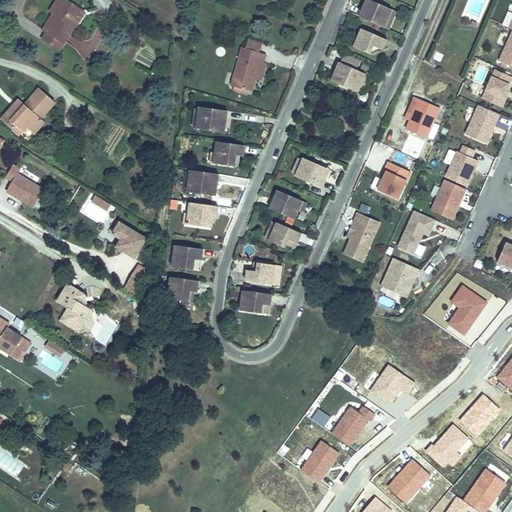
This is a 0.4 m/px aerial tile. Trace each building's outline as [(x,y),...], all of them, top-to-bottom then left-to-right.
[(376,4),(367,0),(364,8),(373,12),(376,4)] [(39,39),(57,51),(72,28),(69,25),(78,13),(61,1),(52,14),(55,16),(39,39)] [(364,8),(359,19),(384,30),(392,11),(376,4),(373,12),(364,8)] [(396,13),(392,11),(384,30),(388,32),(396,13)] [(386,42),(362,30),(354,49),(369,56),(373,48),(382,52),(386,42)] [(511,63),(511,31),(500,58),(511,63)] [(251,94),(260,63),(263,64),(266,56),(241,48),(229,87),(251,94)] [(382,52),(373,48),(369,56),(378,60),(382,52)] [(434,59),(442,62),(445,54),(437,51),(434,59)] [(365,76),(339,64),(335,74),(341,77),(338,85),(357,94),(358,92),(364,78),(365,76)] [(503,95),(511,75),(511,73),(495,66),(482,95),(502,104),(506,95),(503,95)] [(341,77),(335,74),(331,82),(338,85),(341,77)] [(368,79),(364,78),(358,92),(362,94),(368,79)] [(0,121),(0,125),(10,134),(14,129),(20,133),(27,125),(33,129),(39,121),(36,118),(49,102),(33,89),(19,106),(11,116),(7,113),(0,121)] [(419,139),(435,107),(413,97),(398,129),(419,139)] [(0,114),(0,121),(7,113),(11,116),(19,106),(13,100),(0,114)] [(487,141),(500,111),(480,102),(467,132),(487,141)] [(228,113),(200,109),(200,113),(197,129),(197,131),(218,134),(219,123),(227,124),(228,113)] [(227,124),(219,123),(218,134),(225,135),(227,124)] [(14,129),(10,134),(21,143),(33,129),(27,125),(20,133),(14,129)] [(467,184),(479,158),(472,155),(476,148),(464,143),(461,150),(458,149),(457,150),(452,162),(446,174),(467,184)] [(246,148),(218,144),(216,156),(214,166),(235,169),(237,158),(240,158),(244,159),(246,148)] [(452,162),(457,150),(450,146),(444,159),(452,162)] [(301,163),(297,161),(291,176),(295,178),(301,163)] [(321,170),(302,161),(301,163),(295,178),(294,180),(320,191),(324,181),(317,178),(321,170)] [(381,171),(378,177),(372,190),(392,200),(405,172),(383,162),(379,170),(381,171)] [(0,194),(25,210),(36,192),(9,176),(11,172),(4,167),(0,173),(0,181),(4,184),(0,189),(0,194)] [(328,173),(321,170),(317,178),(324,181),(328,173)] [(219,177),(191,173),(190,177),(188,193),(188,195),(208,198),(210,187),(217,188),(219,177)] [(453,217),(467,187),(446,177),(432,208),(453,217)] [(208,198),(216,199),(217,188),(210,187),(208,198)] [(285,197),(276,193),(272,201),(282,205),(285,197)] [(96,196),(92,202),(106,211),(110,205),(96,196)] [(282,205),(272,201),(268,211),(286,219),(293,222),(297,213),(301,204),(285,197),(282,205)] [(305,206),(301,204),(297,213),(301,215),(305,206)] [(219,209),(191,205),(189,217),(187,227),(208,229),(210,219),(213,219),(217,220),(219,209)] [(429,233),(436,218),(415,208),(399,244),(414,251),(424,230),(429,233)] [(379,223),(357,213),(353,222),(360,225),(353,239),(350,238),(343,255),(361,263),(379,223)] [(289,231),(293,222),(286,219),(282,229),(289,231)] [(360,225),(353,222),(346,237),(350,238),(353,239),(360,225)] [(128,261),(136,246),(128,241),(131,236),(112,225),(105,237),(114,242),(109,249),(128,261)] [(274,228),(270,226),(264,240),(268,241),(274,228)] [(268,241),(267,243),(283,250),(284,247),(286,242),(295,247),(300,236),(289,231),(282,229),(275,226),(274,228),(268,241)] [(136,246),(140,241),(131,236),(128,241),(136,246)] [(511,242),(507,240),(499,259),(511,264),(511,242)] [(295,247),(286,242),(284,247),(293,251),(295,247)] [(203,251),(175,247),(172,269),(193,272),(194,261),(202,262),(203,251)] [(402,298),(414,270),(389,259),(377,287),(402,298)] [(473,267),(481,269),(484,262),(476,259),(473,267)] [(200,273),(202,262),(194,261),(193,272),(200,273)] [(273,268),(256,266),(255,274),(251,274),(245,273),(243,283),(270,287),(273,268)] [(277,288),(280,269),(273,268),(270,287),(277,288)] [(134,289),(141,276),(130,269),(123,282),(134,289)] [(199,283),(171,279),(168,301),(188,304),(190,293),(193,293),(197,294),(199,283)] [(127,299),(134,289),(123,282),(117,293),(127,299)] [(449,324),(465,335),(487,303),(463,286),(452,302),(461,307),(449,324)] [(71,315),(64,326),(73,332),(76,327),(82,330),(95,328),(92,313),(83,307),(85,303),(83,301),(84,300),(79,297),(81,295),(72,289),(59,308),(71,315)] [(269,297),(241,293),(238,313),(259,316),(260,307),(264,308),(267,308),(269,297)] [(382,296),(379,303),(391,308),(394,301),(382,296)] [(23,338),(9,329),(11,325),(0,318),(0,347),(1,348),(12,355),(23,338)] [(21,360),(32,343),(23,338),(12,355),(21,360)] [(59,358),(65,348),(51,339),(45,348),(59,358)] [(511,360),(496,379),(511,392),(511,360)] [(401,388),(408,393),(415,383),(389,365),(371,391),(390,405),(401,388)] [(501,410),(483,392),(459,417),(477,435),(501,410)] [(351,407),(332,434),(352,447),(371,421),(373,423),(378,416),(364,406),(359,412),(351,407)] [(130,432),(132,414),(121,413),(119,431),(130,432)] [(474,440),(453,422),(434,444),(432,443),(425,452),(442,466),(447,461),(453,465),(474,440)] [(322,441),(302,470),(319,482),(340,453),(322,441)] [(431,475),(413,460),(389,487),(406,503),(431,475)] [(486,470),(464,501),(471,505),(479,511),(485,511),(505,483),(486,470)] [(392,511),(393,510),(375,495),(360,511),(392,511)] [(466,511),(471,505),(464,501),(458,497),(447,511),(466,511)]
